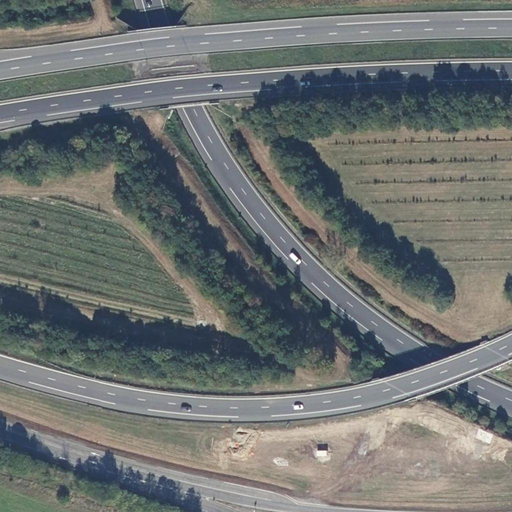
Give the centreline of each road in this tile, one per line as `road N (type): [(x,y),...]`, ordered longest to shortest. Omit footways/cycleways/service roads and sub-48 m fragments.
road 1 (trunk): [(151,0),(215,148),(305,264),(425,358),(511,399)]
road 2 (trunk): [(0,363),(149,400),(266,406),(396,387),(511,343)]
road 3 (trunk): [(0,113),(298,77),(511,69)]
road 4 (trunk): [(511,27),(218,41),(0,70)]
road 5 (secondary): [(80,453),(294,507)]
road 6 (unclassified): [(80,453),(223,511)]
